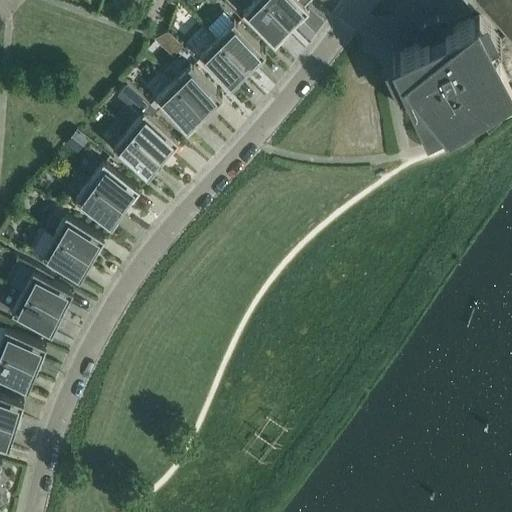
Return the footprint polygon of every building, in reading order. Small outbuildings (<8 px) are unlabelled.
[(291,24),(266,0),(252,0),(242,10),(273,41),(274,42),(291,24)] [(266,0),(291,24),(309,7),(308,6),(302,1),(303,0),(266,0)] [(392,53),(397,81),(398,87),(400,87),(399,86),(412,87),(431,128),(432,128),(431,125),(457,113),(458,115),(458,114),(463,124),(464,123),(459,114),(482,103),(487,112),(483,103),(484,102),(483,101),(509,89),(510,91),(511,91),(492,49),(499,39),(500,40),(501,39),(478,12),(477,13),(478,15),(446,30),(445,20),(440,20),(435,21),(431,23),(426,25),(423,28),(419,32),(426,39),(394,55),(394,53),(392,53)] [(216,36),(248,68),(266,50),(265,50),(264,50),(234,19),(216,36)] [(248,68),(216,36),(199,54),(230,84),(229,85),(230,86),(248,68)] [(190,63),(173,80),(204,112),(222,94),(221,93),(221,94),(190,63)] [(204,112),(173,80),(155,97),(186,128),(185,128),(186,129),(204,112)] [(117,93),(141,113),(128,128),(163,156),(179,137),(178,136),(177,137),(151,115),(156,109),(126,82),(117,93)] [(163,156),(128,128),(113,146),(146,174),(146,175),(147,176),(163,156)] [(103,159),(89,179),(125,205),(140,184),(139,184),(138,184),(103,159)] [(125,205),(89,179),(75,198),(110,224),(111,225),(125,205)] [(66,212),(53,233),(92,256),(105,234),(104,234),(103,235),(66,212)] [(92,256),(53,233),(41,254),(78,276),(78,277),(79,278),(92,256)] [(22,290),(62,310),(73,287),(72,287),(33,268),(32,270),(18,263),(8,283),(22,290)] [(62,310),(22,290),(11,311),(50,331),(51,332),(62,310)] [(0,337),(0,350),(37,365),(46,342),(45,342),(45,343),(5,326),(0,337)] [(27,389),(37,365),(0,350),(0,376),(27,387),(26,388),(27,389)] [(0,392),(0,417),(16,423),(24,399),(23,399),(22,399),(0,392)] [(16,423),(0,417),(0,443),(8,446),(7,447),(9,447),(16,423)]
